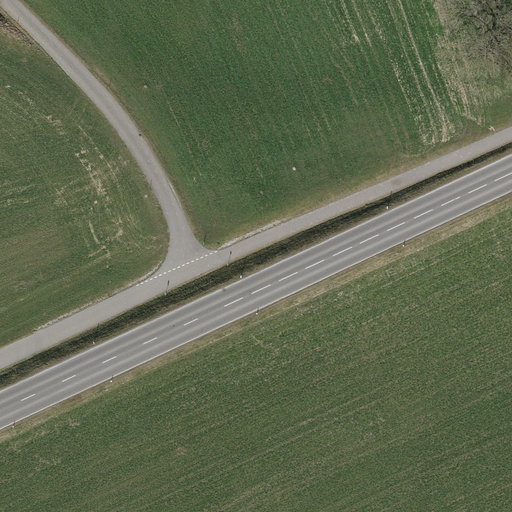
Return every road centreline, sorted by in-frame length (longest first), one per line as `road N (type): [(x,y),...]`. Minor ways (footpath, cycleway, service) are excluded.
road 1 (primary): [(511,171),(0,411)]
road 2 (track): [(13,0),(104,105),(164,195),(184,268)]
